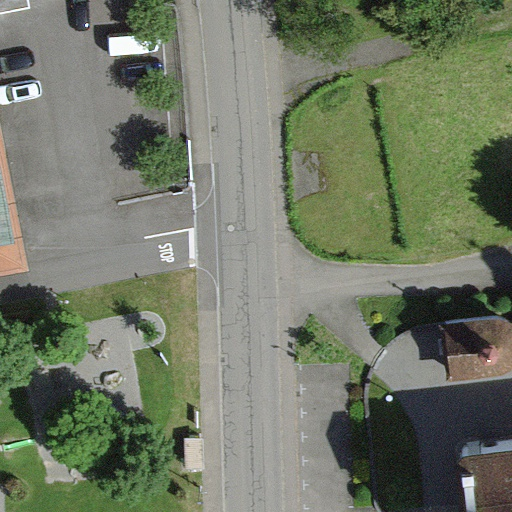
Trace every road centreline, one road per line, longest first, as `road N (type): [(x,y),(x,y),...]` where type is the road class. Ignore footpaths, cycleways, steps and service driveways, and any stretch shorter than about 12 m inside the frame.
road 1 (residential): [(251,511),(249,293),(230,0)]
road 2 (unknown): [(511,18),(234,53)]
road 3 (unknown): [(109,261),(74,0)]
